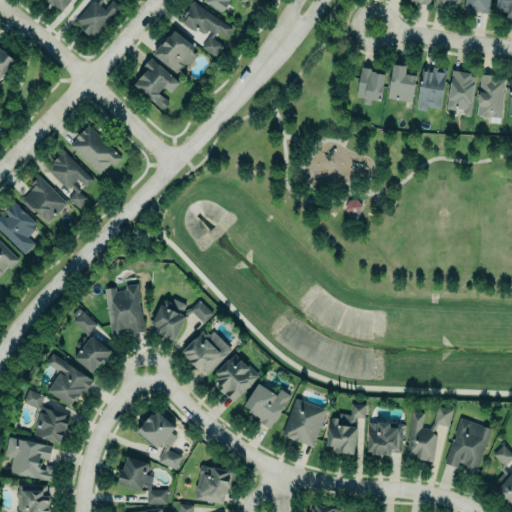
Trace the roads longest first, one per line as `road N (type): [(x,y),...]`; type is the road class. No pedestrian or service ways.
road 1 (residential): [(145,365),(190,408),(278,468),(410,486),(480,511)]
road 2 (tertiary): [(251,78),(31,307),(0,355)]
road 3 (residential): [(0,4),(173,159)]
road 4 (residential): [(0,162),(150,0)]
road 5 (residential): [(82,511),(100,424),(145,365)]
road 6 (residential): [(375,26),(511,47)]
